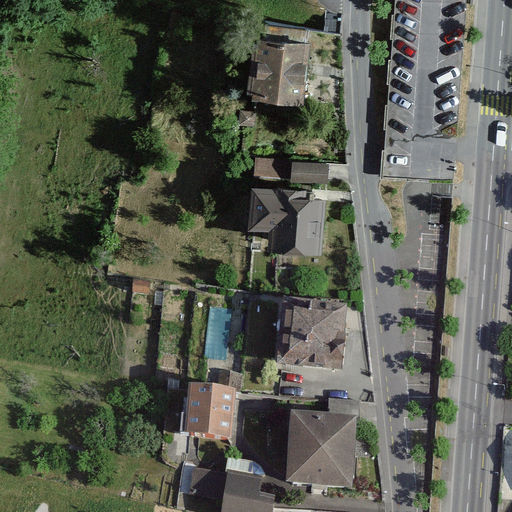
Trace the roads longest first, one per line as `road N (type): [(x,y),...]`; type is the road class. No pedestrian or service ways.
road 1 (residential): [(358,0),(355,118),(398,511)]
road 2 (secondary): [(494,151),(466,511)]
road 3 (secondary): [(505,0),(494,151)]
